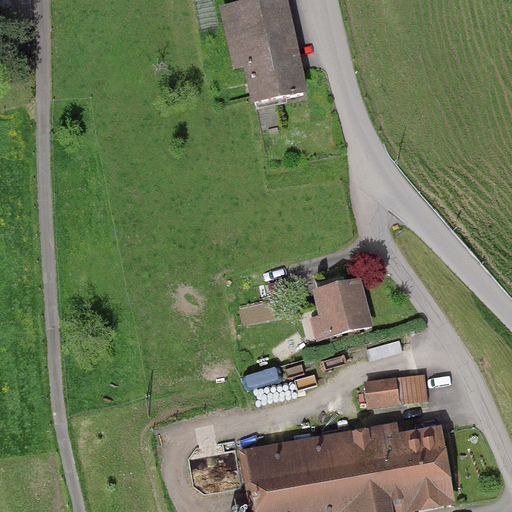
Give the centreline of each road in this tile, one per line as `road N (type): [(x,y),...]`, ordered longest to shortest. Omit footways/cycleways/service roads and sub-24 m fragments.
road 1 (residential): [(384,173),(366,191),(365,220),(469,373),(511,469)]
road 2 (tertiary): [(511,319),(384,173)]
road 3 (tertiary): [(384,173),(347,107),(320,0)]
